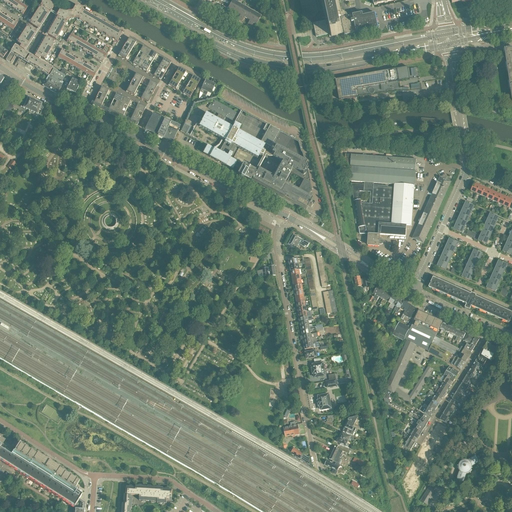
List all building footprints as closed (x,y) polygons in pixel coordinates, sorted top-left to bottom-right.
[(34,58),(29,55),(26,61),(30,64),(29,65),(47,76),(52,68),(39,59),(40,57),(45,60),(55,41),(56,41),(63,28),(68,20),(74,18),(117,42),(122,33),(82,10),(83,9),(76,5),(72,11),(66,13),(60,9),(56,16),(53,14),(50,12),(54,6),(49,2),(48,0),(40,0),(41,4),(28,24),(16,43),(15,45),(9,54),(5,60),(10,63),(15,56),(19,59),(20,57),(23,59),(24,60),(28,54),(27,54),(23,52),(25,48),(31,51),(36,54),(34,57),(34,58)] [(14,0),(10,7),(14,10),(19,2),(15,0),(14,0)] [(229,13),(230,14),(238,2),(234,0),(232,0),(228,8),(231,10),(229,13)] [(315,0),(300,0),(303,13),(318,10),(315,0)] [(341,10),(339,0),(322,0),(322,1),(324,0),(328,20),(326,20),(313,23),(316,37),(329,34),(330,37),(332,37),(338,35),(338,34),(342,33),(344,34),(345,34),(357,32),(378,27),(379,27),(376,13),(375,13),(363,15),(362,12),(353,14),(348,16),(347,12),(343,10),(341,10)] [(14,10),(19,13),(23,5),(19,2),(14,10)] [(235,12),(238,14),(243,5),(238,2),(230,14),(233,16),(235,12)] [(23,5),(19,13),(22,15),(27,8),(23,5)] [(238,19),(240,20),(247,7),(243,5),(238,14),(240,15),(238,19)] [(244,17),(247,19),(252,10),(247,7),(240,20),(242,21),(244,17)] [(247,24),(249,25),(256,13),(252,10),(247,19),(249,20),(247,24)] [(256,13),(249,25),(251,26),(253,23),(256,24),(261,15),(260,14),(260,15),(256,13)] [(0,19),(0,22),(4,25),(9,17),(4,14),(0,19)] [(4,25),(7,27),(12,19),(9,17),(4,25)] [(12,19),(7,27),(13,30),(17,23),(12,19)] [(66,42),(72,45),(77,37),(71,34),(66,42)] [(72,45),(77,48),(82,40),(77,37),(72,45)] [(128,40),(123,47),(130,51),(133,47),(136,49),(139,44),(131,40),(131,39),(129,38),(128,40)] [(77,48),(82,51),(87,43),(82,40),(77,48)] [(297,84),(296,79),(293,67),(290,53),(289,46),(288,40),(287,40),(289,47),(290,53),(291,61),(293,70),(295,78),(296,84),(297,84)] [(299,40),(298,40),(299,44),(307,84),(308,84),(305,69),(303,58),(301,50),(299,40)] [(82,51),(87,54),(92,46),(87,43),(82,51)] [(138,55),(144,59),(149,50),(146,49),(146,48),(144,47),(139,44),(136,49),(140,52),(138,55)] [(87,54),(92,57),(97,49),(92,46),(87,54)] [(102,52),(97,61),(102,63),(102,62),(110,49),(105,46),(102,52)] [(121,57),(129,62),(132,57),(128,55),(130,51),(123,47),(119,54),(118,56),(121,58),(121,57)] [(92,58),(97,61),(102,52),(97,49),(92,57),(93,57),(92,58)] [(57,58),(63,61),(68,53),(62,50),(57,58)] [(153,60),(157,62),(160,57),(156,54),(153,52),(153,53),(149,50),(144,59),(151,63),(153,60)] [(63,61),(68,64),(73,56),(68,53),(63,61)] [(139,68),(144,59),(138,55),(135,59),(132,57),(129,62),(133,65),(136,66),(139,68)] [(68,64),(73,67),(78,59),(73,56),(68,64)] [(160,57),(157,62),(161,64),(158,68),(165,72),(170,65),(171,63),(168,61),(160,57)] [(73,67),(78,69),(83,62),(78,59),(73,67)] [(139,68),(150,74),(153,69),(149,67),(151,63),(144,59),(139,68)] [(78,69),(83,72),(88,64),(83,62),(78,69)] [(83,72),(88,75),(93,66),(89,64),(88,65),(88,64),(83,72)] [(93,66),(88,75),(85,81),(90,84),(98,69),(93,66)] [(178,69),(174,77),(181,81),(183,77),(186,79),(189,74),(181,69),(179,67),(178,69)] [(408,69),(407,67),(339,79),(335,80),(336,83),(339,100),(409,91),(408,87),(400,88),(399,81),(410,80),(408,69)] [(43,86),(48,89),(58,71),(53,68),(43,86)] [(153,69),(150,74),(160,81),(165,72),(158,68),(156,71),(153,69)] [(58,71),(48,89),(57,94),(63,82),(62,81),(67,73),(62,69),(60,73),(58,71)] [(134,76),(131,83),(138,87),(140,83),(144,85),(146,79),(137,75),(137,74),(135,73),(134,76)] [(194,77),(189,74),(186,79),(190,81),(188,85),(195,89),(200,80),(196,78),(194,76),(194,77)] [(76,78),(73,76),(72,79),(70,83),(68,86),(66,90),(75,94),(76,90),(77,91),(78,87),(77,86),(78,85),(79,82),(75,80),(76,78)] [(171,87),(179,92),(182,87),(178,85),(181,81),(174,77),(169,84),(168,86),(171,87)] [(156,84),(146,79),(144,85),(147,87),(145,90),(153,94),(156,88),(158,85),(156,84)] [(200,99),(202,100),(210,83),(205,80),(199,92),(203,93),(200,99)] [(128,93),(137,97),(140,92),(136,90),(138,87),(131,83),(127,89),(126,92),(128,93)] [(210,83),(202,100),(205,99),(206,97),(205,96),(206,95),(209,97),(215,85),(210,83)] [(182,87),(179,92),(183,94),(186,96),(189,98),(195,89),(188,85),(185,89),(182,87)] [(100,89),(97,96),(104,100),(106,96),(110,98),(112,92),(104,88),(101,87),(100,89)] [(140,92),(137,97),(146,102),(146,103),(148,104),(149,101),(153,94),(145,90),(143,94),(140,92)] [(112,103),(118,107),(123,97),(120,96),(117,94),(117,95),(112,92),(110,98),(113,99),(112,103)] [(95,107),(104,111),(106,106),(102,104),(104,100),(97,96),(94,103),(93,103),(92,106),(95,107)] [(20,107),(26,109),(31,99),(28,98),(25,97),(20,107)] [(123,97),(118,107),(126,110),(128,106),(132,108),(134,103),(123,97)] [(26,109),(33,112),(38,102),(31,99),(26,109)] [(200,110),(197,116),(200,118),(196,125),(222,139),(219,145),(213,150),(209,157),(223,165),(223,166),(224,166),(225,166),(226,166),(232,170),(234,165),(240,169),(237,175),(243,179),(243,178),(249,182),(250,179),(252,180),(252,181),(255,183),(269,190),(274,193),(304,209),(306,205),(310,207),(311,207),(312,207),(312,206),(313,204),(313,203),(312,203),(312,202),(311,203),(311,204),(308,202),(310,198),(308,197),(310,192),(312,192),(306,163),(304,162),(303,161),(295,157),(275,146),(274,146),(273,146),(272,146),(271,146),(279,131),(266,123),(265,124),(263,129),(265,131),(259,143),(237,131),(240,126),(236,123),(235,123),(232,128),(229,127),(236,113),(214,101),(210,109),(218,114),(216,119),(215,119),(200,110)] [(38,102),(33,112),(40,115),(43,109),(44,105),(42,104),(38,102)] [(111,114),(114,116),(118,107),(112,103),(110,107),(106,106),(104,111),(108,113),(111,115),(111,114)] [(133,114),(141,117),(144,110),(144,111),(145,108),(144,107),(143,107),(134,103),(132,108),(135,110),(133,114)] [(118,107),(114,116),(118,118),(121,119),(125,121),(128,116),(124,114),(126,110),(118,107)] [(128,116),(125,121),(136,126),(141,117),(133,114),(132,118),(128,116)] [(145,129),(157,135),(164,120),(153,114),(145,129)] [(163,138),(167,129),(169,125),(170,123),(169,123),(168,122),(165,120),(164,120),(157,135),(157,136),(157,137),(161,139),(162,138),(163,138)] [(167,129),(163,138),(163,139),(163,138),(168,141),(176,124),(171,121),(170,123),(169,125),(167,129)] [(176,124),(168,141),(172,142),(172,143),(173,142),(180,126),(176,124)] [(180,132),(185,134),(186,135),(190,127),(185,125),(184,124),(183,127),(180,132)] [(203,154),(209,157),(213,150),(207,146),(203,154)] [(359,234),(369,235),(368,245),(372,246),(374,246),(379,246),(379,244),(381,244),(382,244),(383,244),(383,243),(383,242),(383,241),(383,240),(382,240),(381,240),(379,240),(380,235),(406,237),(407,225),(411,226),(416,160),(352,155),(346,154),(345,166),(348,166),(348,167),(350,167),(352,182),(352,184),(352,191),(360,234),(359,234)] [(7,167),(11,170),(16,163),(12,160),(7,167)] [(440,177),(427,205),(438,210),(451,182),(440,177)] [(476,194),(477,193),(480,186),(480,185),(480,186),(475,183),(474,183),(471,190),(474,192),(474,193),(476,194)] [(482,196),(482,195),(485,188),(480,186),(477,193),(480,194),(479,195),(482,196)] [(487,199),(488,198),(491,190),(486,188),(485,188),(482,195),(485,197),(485,198),(487,199)] [(493,201),(493,200),(496,193),(491,191),(491,190),(488,198),(491,199),(490,200),(493,201)] [(498,204),(499,203),(502,195),(497,193),(496,193),(493,200),(496,202),(496,203),(498,204)] [(504,206),(504,205),(507,198),(502,195),(499,203),(502,204),(501,205),(504,206)] [(466,202),(463,208),(472,211),(474,206),(470,204),(469,204),(466,202)] [(438,210),(427,205),(412,238),(416,240),(417,242),(419,241),(423,243),(438,210)] [(463,208),(461,213),(469,217),(470,215),(471,215),(472,214),(471,213),(472,211),(463,208)] [(461,213),(458,219),(467,222),(467,221),(468,221),(469,220),(468,219),(469,217),(461,213)] [(490,213),(488,219),(496,222),(499,217),(490,213)] [(458,219),(456,224),(464,228),(465,227),(466,228),(466,226),(465,225),(467,222),(458,219)] [(487,222),(486,224),(494,228),(496,222),(488,219),(488,220),(486,219),(486,221),(487,222)] [(464,228),(456,224),(454,230),(462,233),(464,228)] [(484,228),(483,230),(491,233),(494,228),(486,224),(485,226),(484,225),(483,227),(484,228)] [(466,235),(474,239),(474,238),(476,234),(475,234),(472,232),(468,230),(467,234),(466,235)] [(481,234),(481,235),(489,239),(491,233),(483,230),(482,232),(481,231),(480,233),(481,234)] [(304,247),(305,246),(307,247),(310,242),(294,233),(288,245),(296,249),(299,244),(301,245),(300,245),(304,247)] [(489,239),(481,235),(479,240),(478,241),(482,242),(483,243),(486,244),(489,239)] [(449,239),(447,244),(455,248),(457,243),(458,242),(449,239)] [(447,244),(445,250),(453,253),(454,251),(455,251),(456,249),(455,249),(455,248),(447,244)] [(511,253),(511,249),(505,246),(503,252),(506,253),(507,254),(511,255),(511,254),(511,253)] [(445,250),(442,255),(450,259),(451,257),(452,257),(453,255),(452,255),(453,253),(445,250)] [(474,251),(472,255),(480,259),(482,254),(479,252),(478,251),(474,250),(474,251)] [(442,255),(440,261),(448,264),(449,263),(450,263),(450,261),(449,261),(450,259),(442,255)] [(470,259),(469,261),(477,264),(480,259),(472,255),(471,257),(470,257),(469,259),(470,259)] [(448,264),(440,261),(437,266),(441,268),(442,268),(445,270),(448,264)] [(467,265),(467,266),(475,270),(477,264),(469,261),(468,263),(467,263),(466,265),(467,265)] [(499,261),(496,266),(505,270),(507,265),(503,263),(502,262),(499,261)] [(258,271),(257,272),(257,274),(258,274),(258,278),(269,277),(269,276),(270,276),(275,276),(274,266),(269,266),(269,268),(261,269),(261,270),(258,271)] [(459,269),(456,267),(453,266),(451,272),(457,275),(459,269)] [(465,271),(464,272),(473,275),(475,270),(467,266),(465,269),(464,269),(464,271),(465,271)] [(496,266),(494,272),(502,275),(503,274),(504,274),(505,272),(504,272),(505,270),(496,266)] [(473,275),(464,272),(462,277),(470,281),(473,275)] [(494,272),(491,277),(500,281),(500,280),(501,280),(502,278),(501,278),(502,275),(494,272)] [(360,277),(354,278),(355,281),(356,287),(362,286),(361,285),(363,285),(364,288),(369,287),(368,283),(367,278),(363,279),(362,279),(362,280),(361,280),(360,280),(361,280),(360,279),(360,277)] [(471,307),(473,307),(509,323),(509,324),(511,317),(511,311),(509,311),(509,312),(438,280),(438,279),(434,277),(433,278),(429,288),(466,304),(465,308),(470,310),(471,307)] [(491,277),(489,283),(497,286),(498,286),(499,286),(499,284),(498,284),(500,281),(491,277)] [(497,286),(489,283),(486,288),(495,292),(497,286)] [(372,302),(373,303),(381,289),(377,287),(373,294),(375,295),(374,297),(371,296),(368,300),(372,302)] [(500,294),(503,296),(506,297),(509,291),(503,288),(500,294)] [(379,297),(381,298),(385,291),(381,289),(373,303),(375,304),(379,297)] [(381,308),(382,305),(389,293),(385,291),(381,298),(383,299),(379,306),(381,308)] [(387,302),(389,303),(393,296),(389,293),(382,305),(384,306),(387,302)] [(387,311),(388,312),(390,309),(396,298),(393,296),(389,303),(390,304),(388,308),(387,311)] [(394,306),(396,307),(400,300),(396,298),(390,309),(388,312),(391,313),(392,310),(394,306)] [(396,316),(398,312),(404,302),(400,300),(396,307),(394,310),(396,311),(394,315),(393,316),(395,317),(396,316)] [(403,312),(404,313),(405,312),(407,313),(411,306),(404,302),(405,302),(404,302),(398,312),(401,313),(403,312)] [(405,312),(404,313),(401,319),(406,322),(408,323),(416,309),(416,308),(411,306),(407,313),(405,312)] [(405,340),(413,344),(426,315),(419,312),(419,311),(418,311),(410,328),(405,340)] [(416,345),(420,348),(434,319),(426,315),(413,344),(416,345)] [(435,337),(436,335),(442,322),(439,321),(434,319),(420,348),(425,350),(428,352),(432,344),(435,337)] [(392,335),(403,342),(410,328),(399,322),(392,335)] [(446,332),(447,333),(450,326),(446,324),(442,334),(444,335),(446,332)] [(453,335),(455,336),(458,329),(454,327),(450,338),(452,339),(453,335)] [(461,331),(457,341),(459,342),(461,339),(463,340),(466,333),(461,331)] [(455,356),(455,357),(460,360),(465,363),(465,362),(466,362),(467,360),(467,359),(471,352),(465,348),(461,346),(459,349),(457,348),(454,347),(452,346),(449,345),(447,343),(445,342),(443,341),(440,340),(439,340),(435,337),(432,344),(451,353),(452,354),(453,354),(455,356)] [(465,348),(471,352),(479,340),(478,339),(478,338),(476,337),(476,338),(475,337),(470,346),(469,345),(467,344),(465,348)] [(405,340),(384,387),(388,390),(392,392),(411,405),(432,372),(427,369),(409,396),(396,388),(416,345),(413,344),(405,340)] [(317,342),(312,343),(304,345),(304,347),(304,349),(305,349),(305,350),(320,347),(319,342),(317,342)] [(487,343),(475,362),(485,368),(483,367),(487,359),(492,362),(494,356),(496,358),(497,350),(498,349),(493,347),(491,346),(491,345),(487,343)] [(443,359),(447,361),(449,357),(451,353),(432,344),(428,352),(443,359)] [(305,352),(306,359),(317,358),(315,351),(305,352)] [(456,362),(463,366),(465,363),(460,360),(455,357),(453,360),(456,362)] [(453,361),(451,364),(461,370),(463,366),(456,362),(453,361)] [(475,362),(473,366),(482,372),(484,373),(484,372),(483,371),(485,368),(475,362)] [(312,369),(312,371),(324,369),(323,363),(313,365),(313,368),(312,369)] [(443,377),(446,378),(453,383),(459,372),(450,366),(443,377)] [(473,366),(471,369),(481,375),(482,372),(473,366)] [(324,369),(312,371),(313,374),(314,374),(315,378),(325,376),(324,369)] [(481,375),(471,369),(469,372),(478,378),(481,380),(482,381),(484,379),(480,377),(481,375)] [(469,372),(466,376),(476,381),(478,378),(469,372)] [(440,380),(450,386),(453,383),(446,378),(443,377),(442,376),(441,378),(440,380)] [(466,376),(464,379),(474,385),(476,381),(466,376)] [(336,380),(337,384),(347,383),(347,387),(352,387),(350,377),(336,380)] [(450,386),(440,380),(437,378),(437,379),(439,381),(443,383),(442,385),(449,389),(450,386)] [(464,379),(462,382),(472,388),(474,385),(464,379)] [(336,380),(329,381),(326,381),(327,388),(337,386),(337,384),(336,380)] [(462,382),(460,386),(467,390),(468,388),(471,390),(470,391),(474,393),(476,391),(475,390),(472,388),(462,382)] [(435,386),(446,393),(449,389),(442,385),(440,387),(435,384),(435,386)] [(434,392),(437,393),(443,397),(446,393),(435,386),(433,388),(436,389),(434,392)] [(460,386),(458,389),(472,397),(473,395),(470,394),(471,393),(466,391),(467,390),(460,386)] [(388,390),(384,387),(383,387),(382,388),(382,392),(389,396),(392,392),(388,390)] [(458,389),(456,392),(463,396),(464,395),(468,397),(470,398),(469,399),(470,400),(472,397),(458,389)] [(430,391),(429,393),(441,401),(443,397),(437,393),(436,395),(434,394),(434,393),(430,391)] [(456,392),(454,396),(464,402),(467,404),(468,403),(465,401),(467,399),(463,396),(456,392)] [(434,398),(432,400),(439,404),(441,401),(429,393),(428,394),(429,395),(430,396),(431,397),(432,396),(434,398)] [(331,408),(328,394),(318,396),(319,401),(318,401),(319,406),(320,406),(321,410),(331,408)] [(454,396),(452,399),(459,403),(460,404),(462,405),(464,402),(454,396)] [(429,398),(427,401),(437,407),(439,404),(432,400),(429,398)] [(452,399),(450,402),(456,407),(458,408),(460,404),(459,403),(452,399)] [(427,401),(425,404),(435,411),(437,407),(427,401)] [(391,404),(402,411),(403,409),(401,407),(392,402),(391,404)] [(449,403),(447,407),(456,412),(460,415),(462,413),(458,411),(459,409),(449,403)] [(425,404),(423,407),(433,414),(435,411),(425,404)] [(421,407),(419,410),(422,412),(431,417),(433,414),(423,407),(421,407)] [(447,407),(445,410),(454,415),(456,412),(447,407)] [(459,418),(454,415),(445,410),(439,420),(446,424),(449,419),(454,422),(454,421),(456,423),(459,418)] [(418,416),(420,417),(428,422),(430,418),(424,414),(421,412),(419,414),(418,416)] [(348,420),(346,424),(357,429),(360,431),(363,432),(364,428),(361,427),(361,428),(354,426),(354,424),(357,419),(354,418),(354,417),(349,419),(348,420)] [(420,420),(419,422),(426,426),(428,422),(420,417),(419,419),(420,420)] [(418,421),(416,424),(424,429),(426,426),(419,422),(418,421)] [(290,427),(289,427),(290,432),(294,431),(295,436),(300,435),(298,425),(296,426),(295,423),(291,423),(291,425),(289,426),(290,427)] [(346,424),(344,428),(353,432),(355,433),(356,433),(357,429),(346,424)] [(416,427),(415,428),(422,432),(424,429),(416,424),(415,424),(414,426),(416,427)] [(290,432),(289,427),(284,428),(284,431),(283,431),(284,433),(285,433),(286,437),(293,436),(293,437),(294,437),(294,436),(295,436),(294,431),(290,432)] [(343,433),(342,433),(344,434),(344,433),(352,437),(352,436),(353,436),(355,433),(353,432),(344,428),(343,431),(343,433)] [(411,431),(412,431),(419,436),(422,432),(415,428),(414,428),(411,431)] [(410,433),(412,434),(411,436),(417,440),(419,436),(412,431),(411,431),(410,433)] [(340,435),(340,436),(340,437),(344,440),(348,442),(350,439),(353,440),(354,438),(352,437),(344,433),(344,434),(342,433),(341,434),(340,435)] [(404,436),(409,439),(415,443),(417,440),(411,436),(410,437),(408,436),(408,435),(405,433),(404,436)] [(0,466),(5,470),(9,473),(13,472),(14,470),(15,470),(17,471),(73,507),(74,508),(74,507),(76,508),(76,509),(75,511),(82,511),(83,509),(81,509),(82,506),(77,503),(78,501),(79,499),(82,495),(81,495),(76,491),(77,490),(75,488),(76,486),(78,484),(79,481),(76,480),(77,479),(74,477),(74,478),(71,476),(71,475),(70,475),(69,474),(68,474),(65,472),(63,470),(62,471),(59,469),(60,468),(60,467),(58,465),(57,466),(51,462),(51,461),(49,460),(48,459),(46,458),(46,459),(39,455),(40,454),(37,452),(37,453),(36,453),(36,454),(33,452),(33,451),(31,450),(30,450),(27,448),(28,448),(25,446),(25,447),(21,445),(22,444),(19,442),(19,443),(15,449),(11,446),(9,445),(6,443),(4,442),(5,440),(3,438),(0,436),(0,466)] [(338,439),(337,441),(338,442),(337,442),(340,443),(339,445),(342,446),(343,445),(346,446),(348,442),(344,440),(340,437),(339,439),(338,439)] [(415,443),(409,439),(407,442),(402,439),(398,444),(394,451),(398,454),(403,446),(408,450),(409,449),(411,450),(415,443)] [(337,446),(336,449),(347,453),(349,454),(350,451),(337,446)] [(335,448),(332,454),(340,457),(341,455),(345,457),(347,453),(336,449),(335,448)] [(294,449),(291,454),(300,459),(303,454),(294,449)] [(417,465),(412,475),(423,481),(428,471),(424,469),(427,462),(432,465),(437,455),(426,449),(421,459),(425,461),(421,468),(417,465)] [(309,463),(311,457),(303,454),(301,459),(309,463)] [(332,454),(329,459),(333,461),(332,462),(335,463),(337,464),(339,465),(340,464),(342,460),(339,459),(340,457),(332,454)] [(457,468),(458,468),(459,469),(459,470),(460,471),(457,480),(458,480),(458,482),(458,483),(460,484),(461,483),(461,481),(463,482),(466,473),(467,473),(468,473),(469,472),(470,473),(472,470),(471,470),(472,468),(471,468),(472,467),(479,462),(478,460),(479,459),(480,458),(479,457),(478,456),(476,457),(475,456),(468,461),(467,461),(466,460),(465,460),(464,459),(461,460),(462,461),(461,462),(460,462),(460,463),(459,464),(459,465),(457,465),(457,468)] [(362,466),(364,461),(355,457),(353,461),(362,466)] [(326,461),(325,464),(325,465),(334,469),(332,473),(335,474),(336,474),(337,471),(340,466),(339,465),(337,464),(335,463),(335,464),(327,461),(326,462),(326,461)] [(407,478),(402,486),(405,493),(411,481),(410,481),(409,480),(410,479),(407,477),(407,479),(407,478)] [(411,481),(405,493),(406,499),(413,487),(412,487),(411,487),(412,485),(410,484),(411,481)] [(130,511),(131,509),(132,509),(133,499),(132,499),(133,495),(140,496),(139,501),(157,502),(157,503),(167,504),(167,502),(171,503),(172,490),(163,489),(163,488),(136,486),(136,488),(127,487),(126,494),(125,494),(124,503),(123,503),(122,511),(130,511)] [(413,487),(406,499),(408,506),(415,494),(414,493),(414,494),(413,493),(414,491),(412,490),(413,487)] [(435,492),(429,487),(420,501),(427,505),(435,492)]
